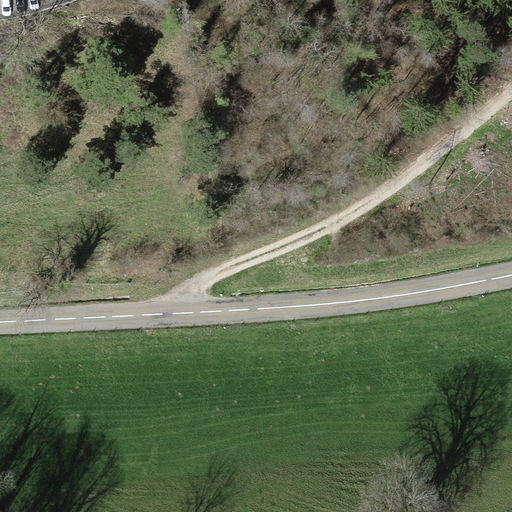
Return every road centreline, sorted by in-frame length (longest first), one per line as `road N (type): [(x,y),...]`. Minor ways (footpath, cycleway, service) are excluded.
road 1 (tertiary): [(511,274),(275,310),(0,320)]
road 2 (track): [(511,96),(444,157),(353,217),(202,281),(194,311)]
